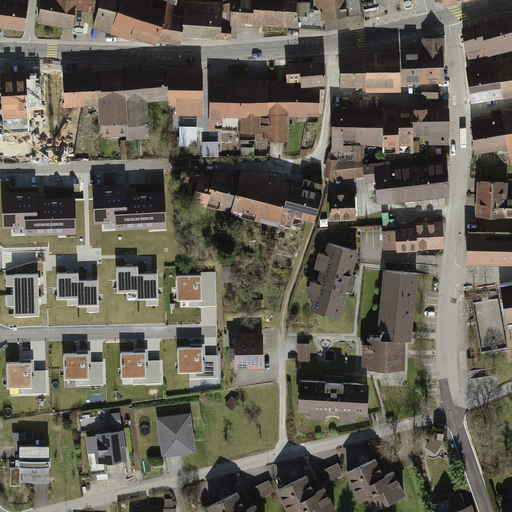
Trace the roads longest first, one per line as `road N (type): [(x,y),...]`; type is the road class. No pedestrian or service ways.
road 1 (residential): [(47,511),(452,412)]
road 2 (primary): [(28,53),(245,55),(430,20)]
road 3 (residential): [(452,412),(447,294),(461,150),(447,15)]
